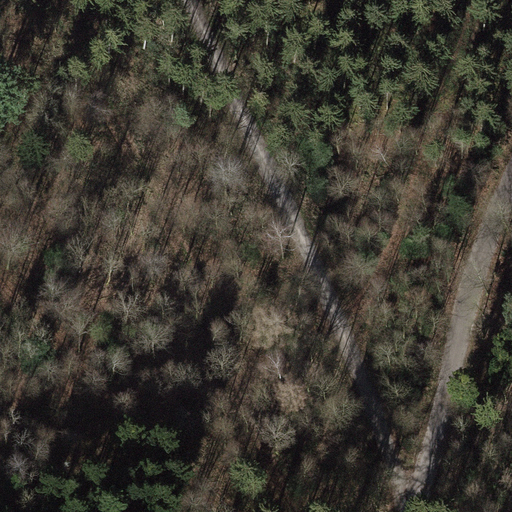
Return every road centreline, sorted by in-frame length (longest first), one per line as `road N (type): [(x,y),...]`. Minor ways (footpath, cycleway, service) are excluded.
road 1 (track): [(410,511),(346,336),(188,0)]
road 2 (track): [(511,182),(483,254),(415,511)]
